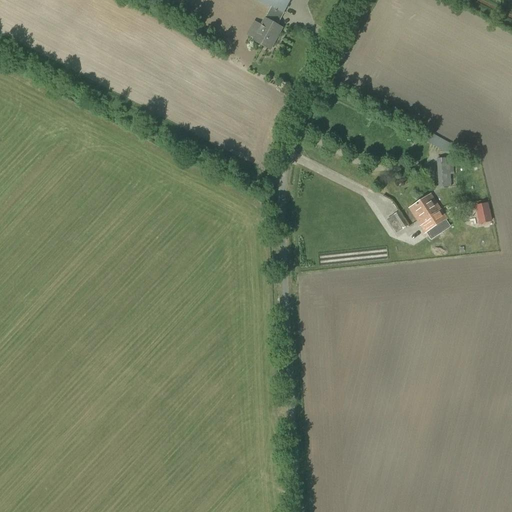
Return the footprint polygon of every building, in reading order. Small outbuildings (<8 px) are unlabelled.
[(277,25),(291,0),(255,0),(271,8),(265,19),(264,18),(252,41),(271,50),(283,28),(277,25)] [(197,39),(204,27),(195,22),(189,35),(197,39)] [(439,187),(454,186),(453,162),(437,163),(439,187)] [(432,213),(439,208),(430,195),(409,209),(417,221),(418,221),(416,219),(425,213),(428,217),(433,214),(432,213)] [(479,223),(492,221),(488,202),(475,205),(479,223)] [(418,221),(417,221),(421,226),(425,233),(447,219),(441,210),(439,208),(432,213),(433,214),(428,217),(425,213),(416,219),(418,221)] [(403,230),(408,226),(399,212),(393,215),(403,230)]
